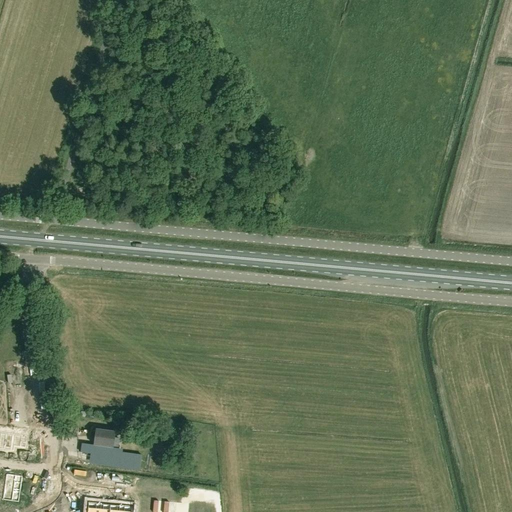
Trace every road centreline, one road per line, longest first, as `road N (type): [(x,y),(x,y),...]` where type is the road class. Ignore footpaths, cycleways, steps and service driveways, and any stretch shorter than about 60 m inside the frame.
road 1 (primary): [(511,282),(0,236)]
road 2 (unclassified): [(511,303),(37,260)]
road 3 (unclassified): [(511,261),(54,219)]
road 4 (unclassified): [(120,0),(54,219)]
